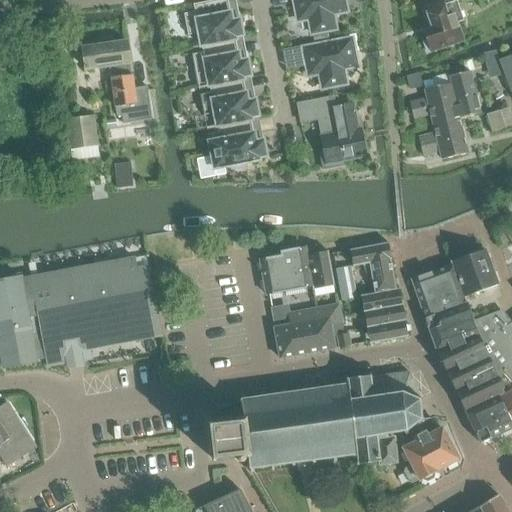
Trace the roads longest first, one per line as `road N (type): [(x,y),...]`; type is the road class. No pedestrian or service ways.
road 1 (residential): [(69,420),(424,346)]
road 2 (residential): [(395,170),(379,0)]
road 3 (residential): [(490,475),(432,375),(424,346)]
road 4 (residential): [(258,0),(284,127)]
